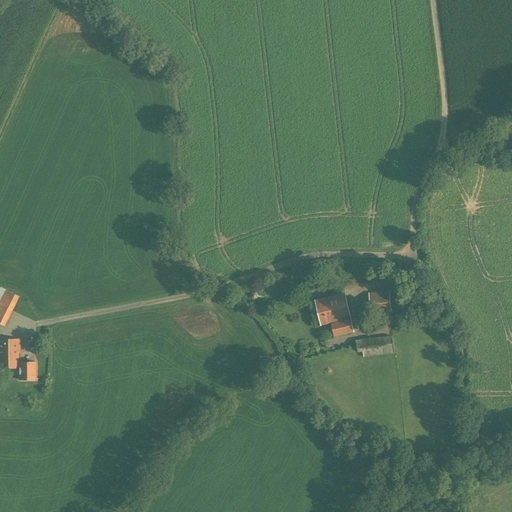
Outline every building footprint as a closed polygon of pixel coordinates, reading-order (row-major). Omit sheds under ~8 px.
[(0,324),(5,327),(19,297),(0,288),(0,324)] [(371,316),(391,313),(389,291),(368,292),(371,316)] [(334,337),(353,332),(344,294),(315,301),(320,325),(330,323),(334,337)] [(363,358),(394,354),(392,336),(355,341),(357,353),(362,352),(363,358)] [(20,380),(35,380),(35,362),(20,362),(20,341),(0,340),(0,368),(20,368),(20,380)]
